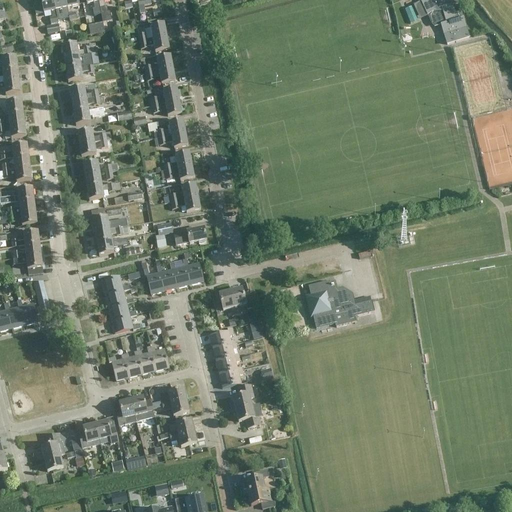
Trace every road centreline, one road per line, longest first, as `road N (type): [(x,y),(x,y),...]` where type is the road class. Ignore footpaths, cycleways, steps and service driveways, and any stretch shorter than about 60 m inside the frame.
road 1 (residential): [(93,397),(58,259),(21,0)]
road 2 (residential): [(353,245),(233,274),(179,0)]
road 3 (residential): [(227,511),(197,371)]
